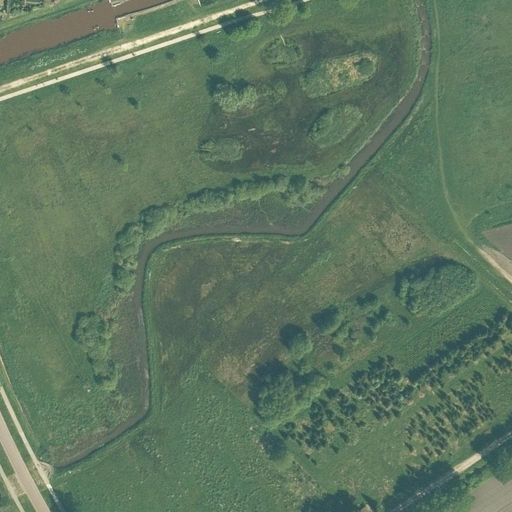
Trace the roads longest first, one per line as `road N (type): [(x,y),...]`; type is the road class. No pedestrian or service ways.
road 1 (track): [(265,0),(0,89)]
road 2 (track): [(511,432),(393,511)]
